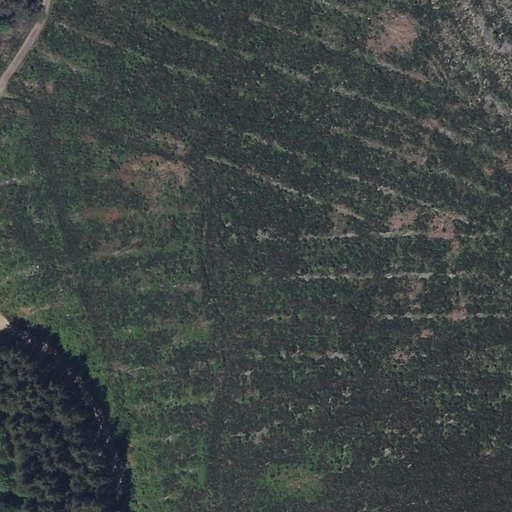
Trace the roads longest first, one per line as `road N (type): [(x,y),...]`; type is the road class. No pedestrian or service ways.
road 1 (track): [(0,331),(62,370),(106,442),(123,511)]
road 2 (track): [(46,0),(0,159)]
